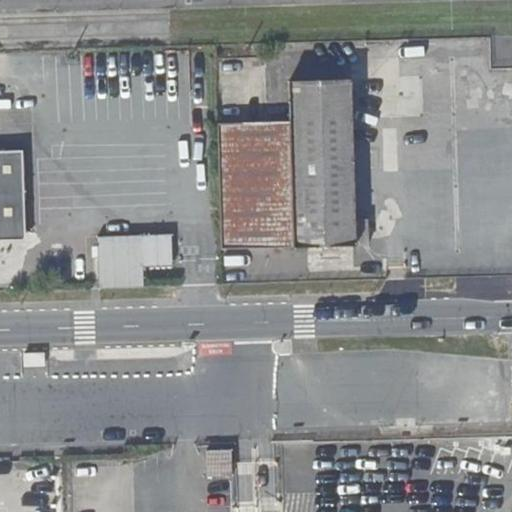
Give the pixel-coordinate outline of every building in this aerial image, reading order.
[(390,74),(350,76),(350,80),(352,121),(391,120),(390,74)] [(291,122),(218,124),(222,249),(368,245),(367,220),(355,220),(352,121),(350,80),(289,82),(291,122)] [(0,243),(22,243),(20,163),(0,163),(0,243)] [(183,225),(137,226),(138,272),(184,270),(183,225)] [(460,241),(411,242),(412,279),(461,278),(460,241)] [(0,251),(22,251),(22,243),(0,243),(0,251)] [(244,253),(222,254),(223,282),(267,280),(267,265),(245,266),(244,253)] [(229,443),(192,444),(192,459),(230,458),(229,443)]
